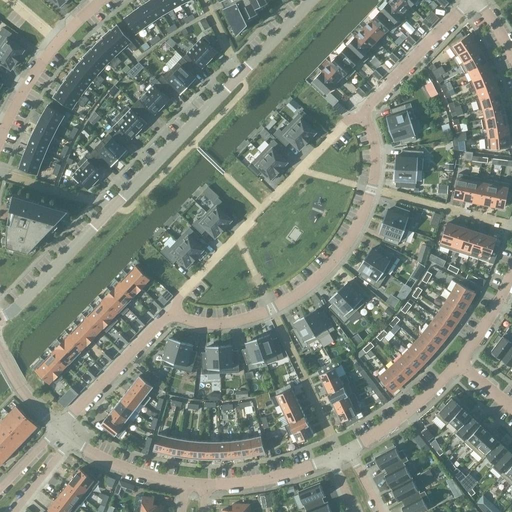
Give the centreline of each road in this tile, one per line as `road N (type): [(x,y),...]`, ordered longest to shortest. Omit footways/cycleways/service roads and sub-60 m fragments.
road 1 (residential): [(0,318),(315,0)]
road 2 (residential): [(171,313),(213,325),(241,321),(285,303),(323,274),(355,231),(374,178),(376,149),(364,113)]
road 3 (residential): [(171,313),(260,208),(364,113)]
road 4 (residential): [(58,429),(171,313)]
road 5 (residential): [(364,113),(469,0)]
road 6 (residential): [(458,364),(408,412),(350,450)]
road 7 (residential): [(329,460),(252,483),(204,487)]
road 8 (residential): [(185,485),(132,473),(71,441)]
